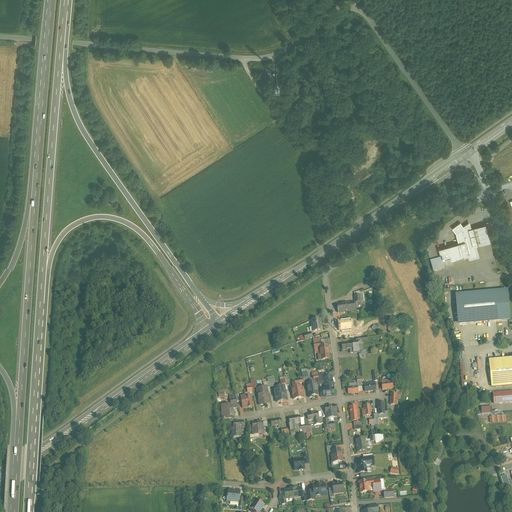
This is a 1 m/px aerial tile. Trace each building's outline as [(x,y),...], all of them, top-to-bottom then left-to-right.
[(460,223),(452,228),(456,234),(458,233),(464,228),(460,223)] [(484,225),(469,230),(474,247),(489,242),(484,225)] [(458,244),(439,249),(442,263),(469,256),(470,258),(476,256),(474,247),(469,230),(468,226),(464,228),(458,233),(456,234),(456,235),(458,244)] [(441,260),(431,262),(434,272),(443,270),(441,260)] [(507,293),(456,297),(458,324),(509,320),(507,293)] [(353,303),(337,305),(338,313),(356,311),(354,311),(353,303)] [(321,320),(311,321),(313,332),(323,331),(322,327),(321,320)] [(356,342),(353,343),(342,344),(343,351),(350,350),(350,354),(354,353),(354,354),(359,353),(358,352),(357,343),(356,343),(356,342)] [(323,349),(320,350),(320,353),(318,353),(318,354),(319,361),(330,359),(328,349),(323,349)] [(511,359),(489,362),(492,387),(511,385),(511,359)] [(329,378),(325,378),(326,389),(333,388),(333,386),(333,382),(332,382),(332,378),(329,378)] [(285,380),(280,381),(282,390),(279,390),(279,392),(285,390),(285,391),(287,390),(286,386),(285,380)] [(289,380),(285,380),(286,386),(290,385),(291,389),(296,388),(295,385),(291,385),(289,380)] [(390,381),(381,382),(382,384),(381,384),(382,390),(393,389),(392,383),(391,383),(390,381)] [(316,383),(307,384),(309,398),(313,398),(313,396),(318,396),(317,386),(319,385),(319,383),(316,383)] [(375,383),(364,384),(365,392),(376,391),(375,383)] [(251,385),(246,386),(247,391),(244,391),(245,394),(252,392),(251,387),(251,385)] [(302,387),(296,389),(296,388),(291,389),(292,389),(293,400),(298,399),(303,398),(302,387)] [(267,388),(257,390),(257,393),(257,396),(258,396),(260,406),(270,404),(267,388)] [(326,389),(323,390),(324,398),(334,396),(333,388),(326,389)] [(285,390),(279,392),(279,390),(274,391),(277,403),(281,402),(287,401),(285,391),(285,390)] [(511,392),(493,395),(494,405),(511,402),(511,392)] [(235,395),(229,397),(231,405),(237,404),(237,402),(235,395)] [(251,397),(246,398),(245,396),(241,397),(243,409),(247,408),(253,407),(251,397)] [(229,406),(222,406),(223,420),(225,420),(232,420),(233,419),(233,409),(238,409),(237,404),(231,405),(229,405),(229,406)] [(370,405),(364,406),(364,409),(362,410),(363,417),(371,416),(370,405)] [(336,406),(325,408),(326,414),(327,419),(328,419),(329,420),(329,422),(334,422),(333,418),(337,418),(336,412),(337,412),(336,406)] [(318,413),(307,415),(309,421),(313,420),(314,426),(320,424),(319,419),(319,418),(319,419),(318,413)] [(300,416),(289,418),(290,424),(289,424),(291,433),(300,432),(298,426),(299,426),(298,423),(301,423),(300,416)] [(329,420),(323,421),(324,430),(334,429),(334,423),(329,424),(329,422),(329,420)] [(244,422),(233,422),(234,428),(232,428),(233,437),(241,437),(240,428),(244,428),(244,422)] [(263,422),(252,423),(253,429),(249,429),(250,434),(253,434),(250,434),(250,436),(264,435),(263,422)] [(365,440),(356,441),(357,448),(357,453),(367,452),(366,444),(365,440)] [(334,451),(331,451),(331,453),(333,463),(333,462),(337,461),(338,462),(343,462),(341,450),(334,451)] [(373,458),(366,459),(367,465),(366,465),(366,467),(374,466),(373,458)] [(303,459),(294,460),(295,471),(299,470),(300,471),(303,471),(302,470),(304,470),(304,465),(303,459)] [(365,462),(357,464),(358,474),(367,473),(366,469),(366,467),(366,465),(365,462)] [(501,477),(505,491),(511,489),(507,476),(501,477)] [(367,482),(359,483),(360,494),(369,493),(369,492),(374,492),(375,492),(381,492),(379,481),(372,482),(372,480),(372,479),(367,480),(367,482)] [(338,484),(336,484),(332,485),(333,489),(334,494),(340,493),(339,491),(343,491),(342,483),(338,484)] [(320,485),(317,485),(316,486),(313,487),(313,491),(314,497),(315,497),(322,496),(322,494),(326,494),(325,485),(321,485),(320,485)] [(301,489),(293,490),(295,501),(302,500),(301,493),(301,489)] [(293,490),(285,491),(286,494),(287,502),(295,501),(293,490)] [(240,492),(229,491),(228,498),(227,498),(227,502),(231,502),(239,502),(239,499),(240,492)] [(313,491),(305,493),(307,501),(315,500),(315,497),(314,497),(313,491)] [(259,511),(264,506),(256,500),(250,508),(250,509),(255,511),(259,511)]
